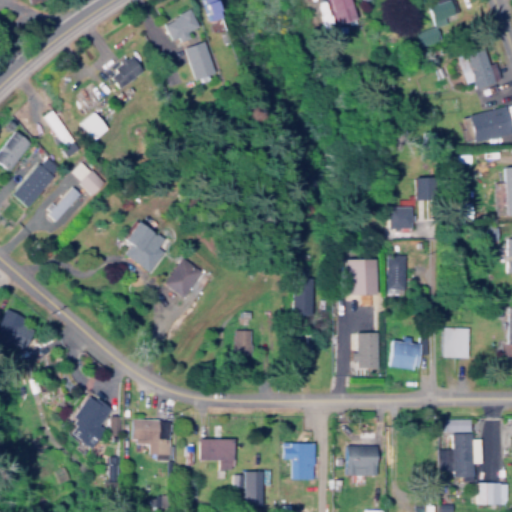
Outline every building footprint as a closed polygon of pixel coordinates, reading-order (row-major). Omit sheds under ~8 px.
[(222,16),(217,0),(208,0),(198,3),(204,22),(222,16)] [(327,0),(335,23),(354,17),(348,0),(327,0)] [(412,30),(416,45),(436,40),(432,23),(452,18),(448,0),(440,0),(422,5),(427,27),(412,30)] [(159,21),(170,43),(186,35),(184,30),(195,25),(187,8),(159,21)] [(213,71),(200,39),(180,47),(192,79),(213,71)] [(454,55),(462,83),(471,80),(473,87),(494,81),(483,46),(454,55)] [(112,87),(140,70),(130,54),(102,71),(112,87)] [(463,142),(510,132),(504,104),(457,114),(463,142)] [(55,140),(63,134),(46,109),(38,114),(55,140)] [(105,128),(93,109),(76,120),(88,139),(105,128)] [(0,141),(0,165),(6,170),(26,140),(9,128),(0,141)] [(10,195),(26,205),(52,166),(36,155),(10,195)] [(98,183),(76,160),(64,171),(87,194),(98,183)] [(511,213),(511,164),(502,165),(503,180),(492,181),(494,214),(511,213)] [(386,205),(387,227),(409,227),(408,205),(386,205)] [(124,239),(127,241),(120,254),(148,270),(167,237),(135,219),(124,239)] [(502,271),(511,271),(511,236),(503,236),(502,271)] [(402,254),(384,253),(383,292),(401,293),(402,254)] [(160,278),(178,296),(199,273),(180,256),(160,278)] [(374,257),(344,257),(345,293),(375,293),(374,257)] [(308,313),(310,277),(290,277),(288,313),(308,313)] [(511,342),(511,305),(504,305),(503,342),(511,342)] [(0,311),(0,337),(23,347),(31,330),(16,324),(20,314),(2,307),(0,311)] [(464,356),(465,326),(439,326),(438,356),(464,356)] [(248,329),(231,328),(230,355),(247,355),(248,329)] [(387,338),(386,366),(416,367),(417,339),(399,338),(399,339),(387,338)] [(86,388),(107,404),(93,423),(98,426),(86,442),(66,427),(74,416),(68,412),(86,388)] [(128,414),(164,415),(163,454),(152,454),(152,449),(144,449),(144,438),(132,438),(133,433),(128,433),(128,414)] [(441,431),(468,430),(468,417),(441,418),(441,431)] [(467,428),(468,472),(449,473),(449,466),(434,466),(434,443),(448,442),(448,429),(467,428)] [(195,433),(228,433),(228,463),(214,463),(214,454),(195,454),(195,433)] [(310,439),(309,473),(287,473),(287,454),(278,453),(279,438),(310,439)] [(342,440),(371,440),(371,471),(360,471),(360,462),(349,462),(348,471),(342,471),(342,440)] [(241,466),(257,467),(257,501),(240,500),(240,482),(229,482),(229,469),(241,469),(241,466)] [(473,477),(496,477),(496,499),(472,499),(473,477)] [(450,511),(450,503),(424,503),(424,511),(450,511)]
